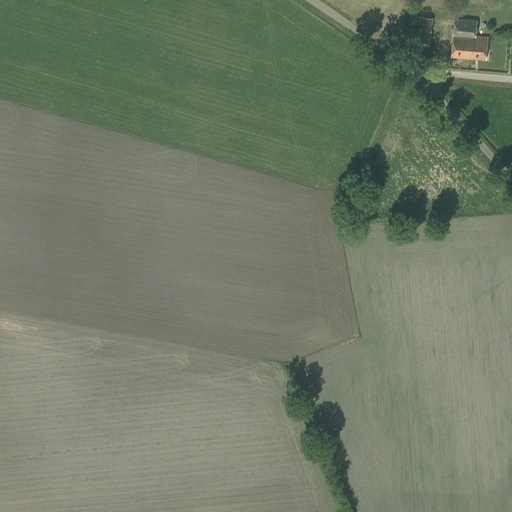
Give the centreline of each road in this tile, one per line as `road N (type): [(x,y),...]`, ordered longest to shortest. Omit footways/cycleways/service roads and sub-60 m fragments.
road 1 (unclassified): [(511,179),(416,74)]
road 2 (unclassified): [(416,74),(311,0)]
